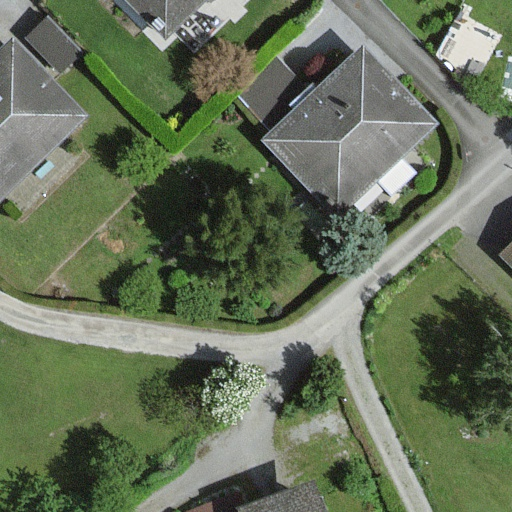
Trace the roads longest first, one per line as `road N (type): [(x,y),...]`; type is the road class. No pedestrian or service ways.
road 1 (residential): [(509,164),(420,236),(336,321),(290,344),(166,341),(68,326),(0,301)]
road 2 (residential): [(360,0),(509,164)]
road 3 (track): [(336,321),(422,511)]
